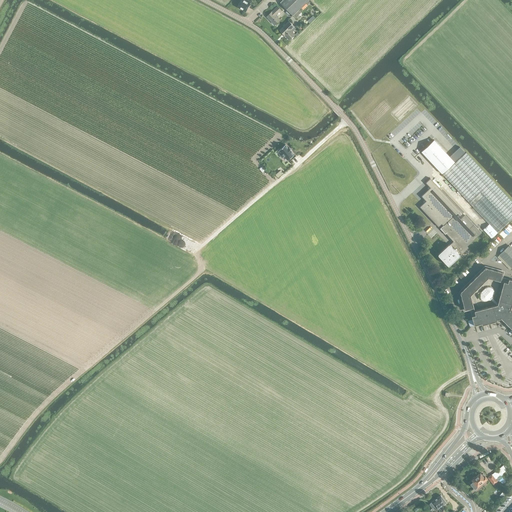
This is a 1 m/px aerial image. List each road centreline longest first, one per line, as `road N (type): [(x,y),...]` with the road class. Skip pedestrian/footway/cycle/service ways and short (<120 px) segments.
road 1 (unclassified): [(471,369),(341,113)]
road 2 (residential): [(341,113),(257,28),(203,0)]
